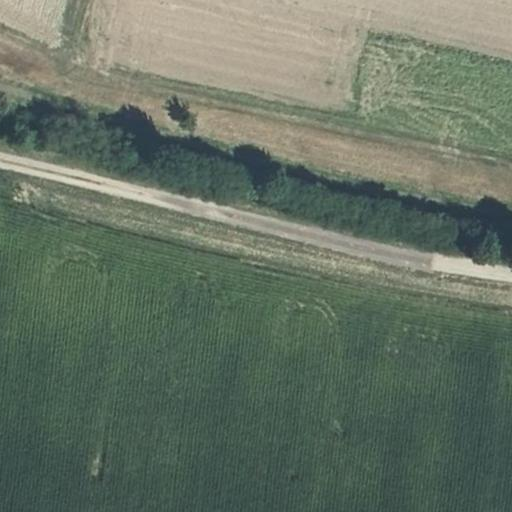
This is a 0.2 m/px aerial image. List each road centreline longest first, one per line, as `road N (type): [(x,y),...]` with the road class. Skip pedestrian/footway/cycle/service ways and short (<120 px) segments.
road 1 (track): [(511,215),(314,181),(0,94)]
road 2 (track): [(511,275),(412,261),(0,166)]
